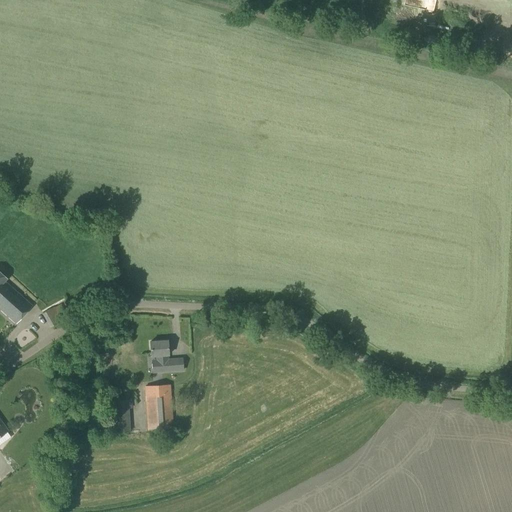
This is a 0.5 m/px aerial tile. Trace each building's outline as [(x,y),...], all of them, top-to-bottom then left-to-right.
[(33,305),(6,281),(7,279),(0,272),(0,309),(16,324),(33,305)] [(50,328),(68,318),(60,304),(42,314),(50,328)] [(168,359),(168,356),(169,356),(168,341),(150,342),(151,357),(156,357),(156,360),(151,360),(152,374),(183,372),(182,358),(168,359)] [(148,431),(168,429),(174,428),(170,385),(144,387),(148,431)] [(113,432),(130,431),(129,409),(132,409),(132,401),(111,403),(113,432)]
